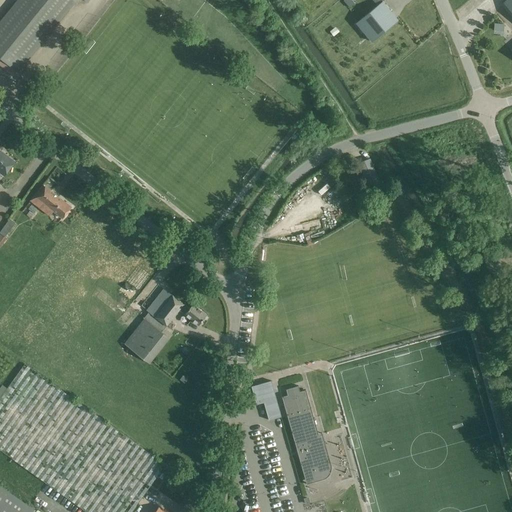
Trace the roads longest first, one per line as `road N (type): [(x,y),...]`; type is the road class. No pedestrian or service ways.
road 1 (unclassified): [(239,295),(249,242),(278,193),(307,165),(357,140),(483,108)]
road 2 (unclassified): [(239,295),(0,107)]
road 3 (unclassified): [(209,511),(239,295)]
road 4 (unknown): [(2,109),(90,0)]
